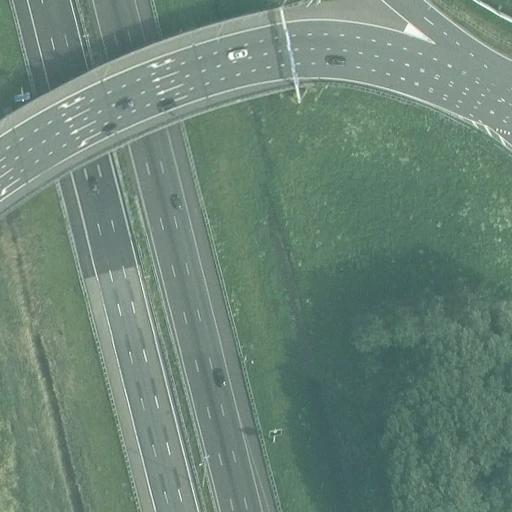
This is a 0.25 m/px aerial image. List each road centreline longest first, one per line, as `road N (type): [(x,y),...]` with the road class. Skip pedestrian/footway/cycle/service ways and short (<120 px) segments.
road 1 (trunk): [(502,103),(361,55),(282,50),(107,110),(0,171)]
road 2 (motorway): [(48,0),(176,511)]
road 3 (motorway): [(239,511),(112,0)]
road 4 (motorway): [(502,103),(399,0)]
